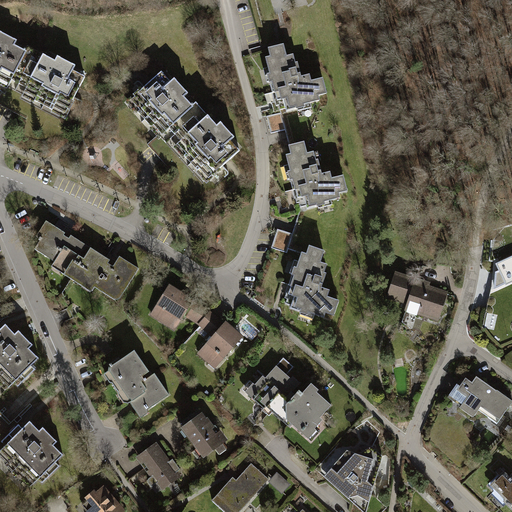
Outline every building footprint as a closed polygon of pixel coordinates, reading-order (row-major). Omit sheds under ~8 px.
[(19,84),(36,52),(28,47),(25,51),(15,46),(17,41),(0,32),(0,85),(4,88),(6,88),(8,84),(10,85),(12,80),(19,84)] [(283,46),(269,50),(271,58),(266,59),(269,68),(270,74),(268,74),(270,82),(272,93),(275,92),(276,98),(275,98),(275,99),(275,101),(276,106),(279,105),(280,110),(286,109),(287,112),(297,109),(305,107),(304,104),(310,103),(319,100),(318,96),(326,94),(323,79),(312,82),(313,83),(311,84),(309,76),(301,78),(300,74),(298,75),(297,72),(299,72),(297,64),(295,64),(293,56),(285,58),(285,56),(286,56),(283,46)] [(55,62),(36,52),(19,84),(26,87),(24,92),(36,98),(34,101),(35,101),(52,110),(54,108),(66,114),(68,109),(85,77),(73,71),(75,66),(58,57),(55,62)] [(175,134),(202,110),(196,103),(192,106),(184,97),(188,94),(174,79),(171,83),(161,72),(135,97),(131,100),(140,110),(138,112),(151,127),(152,127),(154,125),(161,133),(162,134),(165,131),(166,132),(170,129),(175,134)] [(36,98),(24,92),(22,96),(34,103),(35,101),(34,101),(36,98)] [(131,100),(135,97),(133,95),(126,102),(137,114),(138,112),(140,110),(131,100)] [(312,108),(310,103),(304,104),(305,107),(297,109),(298,111),(312,108)] [(52,110),(51,112),(65,119),(70,110),(68,109),(66,114),(54,108),(52,110)] [(202,110),(175,134),(181,140),(177,144),(187,154),(184,156),(198,170),(200,169),(209,179),(213,176),(240,151),(231,141),(234,138),(221,123),(217,126),(202,110)] [(157,136),(161,133),(154,125),(152,127),(151,127),(150,128),(157,136)] [(304,143),(290,147),(292,155),(287,156),(289,165),(291,171),(288,172),(290,179),(293,190),(296,190),(297,195),(296,196),(295,197),(296,198),(297,203),(299,203),(301,207),(306,206),(307,209),(318,206),(325,204),(325,201),(331,200),(340,198),(338,193),(347,191),(343,177),(333,179),(333,180),(332,181),(330,173),(321,175),(320,172),(318,172),(318,170),(320,169),(318,161),(316,161),(313,153),(306,155),(305,153),(306,153),(304,143)] [(187,154),(177,144),(173,147),(183,157),(184,156),(187,154)] [(200,169),(198,170),(196,172),(207,184),(214,177),(213,176),(209,179),(200,169)] [(332,205),(331,200),(325,201),(325,204),(318,206),(319,209),(332,205)] [(62,273),(71,279),(90,248),(71,235),(70,237),(46,221),(37,236),(40,238),(39,240),(40,241),(38,244),(48,251),(45,255),(55,262),(65,268),(62,273)] [(275,249),(290,251),(293,232),(279,230),(275,249)] [(35,249),(45,255),(48,251),(38,244),(35,249)] [(324,251),(310,247),(307,255),(302,253),(300,262),(298,268),(295,267),(292,274),(289,285),(291,286),(290,291),(288,291),(287,292),(287,293),(285,298),(287,299),(286,303),(291,305),(290,308),(301,312),(308,314),(309,312),(315,314),(324,317),(325,312),(333,315),(338,301),(328,298),(328,299),(326,298),(329,291),(321,288),(322,285),(320,284),(321,281),(323,282),(326,274),(324,273),(326,265),(319,263),(319,261),(320,261),(324,251)] [(115,263),(90,248),(71,279),(82,286),(85,281),(106,294),(108,291),(115,295),(120,289),(124,292),(139,269),(120,257),(115,263)] [(438,264),(452,266),(454,252),(440,249),(438,264)] [(511,257),(497,264),(500,271),(497,273),(495,288),(505,283),(508,282),(508,280),(511,277),(511,257)] [(298,268),(300,262),(294,260),(290,274),(292,274),(295,267),(298,268)] [(52,266),(62,273),(65,268),(55,262),(52,266)] [(428,285),(396,274),(388,296),(409,303),(406,311),(417,315),(418,313),(438,319),(446,294),(427,288),(428,285)] [(168,297),(174,289),(170,286),(164,294),(168,297)] [(120,298),(124,292),(120,289),(115,295),(108,291),(106,294),(116,300),(120,298)] [(189,299),(174,289),(168,297),(164,294),(151,315),(167,325),(174,314),(181,319),(184,315),(187,317),(199,324),(209,312),(192,301),(190,304),(187,302),(189,299)] [(210,312),(209,312),(199,324),(211,335),(210,336),(212,338),(208,342),(200,352),(211,361),(219,352),(225,357),(237,343),(234,340),(238,334),(226,323),(224,325),(210,312)] [(174,314),(167,325),(175,329),(181,319),(174,314)] [(15,334),(6,324),(0,329),(0,378),(9,388),(14,382),(18,386),(36,370),(32,365),(39,358),(29,349),(33,345),(19,331),(15,334)] [(242,338),(238,334),(234,340),(237,343),(242,338)] [(149,372),(134,350),(121,360),(119,357),(109,364),(109,365),(108,371),(114,379),(114,381),(112,383),(119,393),(122,391),(130,402),(137,413),(143,409),(148,410),(170,395),(155,374),(147,379),(145,378),(144,379),(143,376),(149,372)] [(215,369),(225,357),(219,352),(211,361),(200,352),(198,354),(215,369)] [(257,393),(252,398),(264,409),(269,403),(275,408),(272,412),(288,426),(291,423),(302,433),(306,428),(311,432),(314,429),(318,424),(316,422),(331,405),(317,392),(319,390),(311,383),(302,393),(299,390),(295,394),(292,392),(300,383),(293,376),(291,379),(286,375),(293,367),(284,358),(261,383),(259,380),(255,385),(251,388),(257,393)] [(114,379),(108,371),(105,373),(105,375),(110,383),(112,383),(114,381),(114,379)] [(474,380),(475,378),(466,372),(448,397),(461,406),(463,403),(453,397),(462,385),(461,384),(465,378),(469,377),(474,380)] [(500,420),(511,402),(511,401),(477,376),(475,378),(474,380),(469,377),(465,378),(461,384),(462,385),(453,397),(463,403),(461,406),(460,408),(474,417),(480,409),(490,416),(491,414),(500,420)] [(0,378),(0,385),(5,391),(9,388),(0,378)] [(242,389),(252,398),(257,393),(251,388),(255,385),(250,381),(242,389)] [(122,391),(119,393),(118,395),(123,402),(129,403),(130,402),(122,391)] [(269,403),(264,409),(263,410),(269,415),(272,412),(275,408),(269,403)] [(143,409),(137,413),(140,417),(142,417),(147,414),(148,410),(143,409)] [(204,414),(199,417),(200,419),(201,419),(203,421),(204,421),(210,429),(214,426),(204,414)] [(199,417),(184,428),(185,429),(181,432),(185,437),(186,436),(189,434),(204,455),(214,447),(221,442),(223,440),(218,434),(220,432),(215,425),(214,426),(210,429),(204,421),(203,421),(201,419),(200,419),(199,417)] [(39,431),(30,421),(22,428),(18,424),(1,441),(5,445),(0,450),(10,460),(6,463),(5,464),(19,479),(21,478),(24,475),(33,484),(39,479),(43,483),(60,466),(56,462),(63,455),(54,445),(57,442),(43,427),(39,431)] [(306,428),(302,433),(311,441),(319,432),(314,429),(311,432),(306,428)] [(200,458),(204,455),(189,434),(186,436),(196,449),(194,450),(200,458)] [(227,448),(221,442),(214,447),(219,454),(227,448)] [(171,464),(156,444),(138,457),(142,463),(148,459),(151,464),(148,465),(151,469),(150,470),(150,471),(150,472),(150,473),(152,476),(149,478),(148,479),(148,480),(148,481),(148,482),(152,486),(157,482),(162,489),(168,484),(174,481),(179,476),(176,472),(180,469),(175,461),(171,464)] [(359,454),(347,450),(329,471),(339,481),(334,486),(348,498),(355,495),(368,505),(383,456),(372,446),(359,454)] [(10,460),(0,450),(0,457),(6,463),(10,460)] [(225,511),(239,511),(269,479),(251,463),(236,480),(233,477),(212,500),(225,511)] [(511,479),(500,468),(496,472),(498,474),(500,476),(491,485),(501,495),(503,493),(508,497),(504,501),(505,502),(511,509),(511,479)] [(291,484),(277,472),(268,482),(282,494),(291,484)] [(502,506),(505,502),(504,501),(508,497),(503,493),(501,495),(491,485),(500,476),(498,474),(488,485),(494,491),(491,494),(502,506)] [(24,475),(21,478),(30,487),(33,484),(24,475)] [(182,491),(174,481),(168,484),(176,495),(182,491)] [(157,482),(152,486),(157,493),(162,489),(157,482)] [(85,511),(97,511),(112,500),(102,488),(96,493),(94,491),(87,497),(89,500),(82,505),(87,511),(85,511)] [(121,511),(122,511),(112,500),(97,511),(121,511)]
